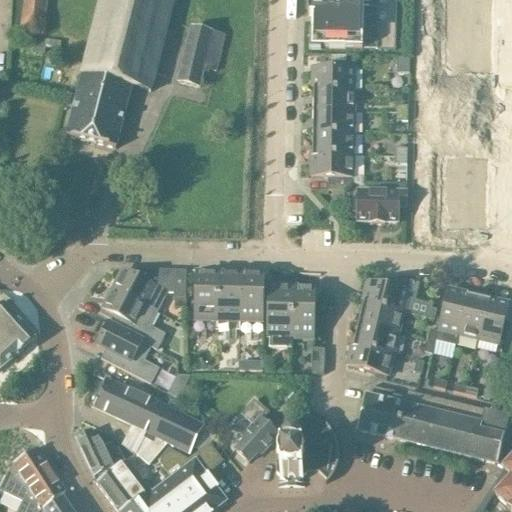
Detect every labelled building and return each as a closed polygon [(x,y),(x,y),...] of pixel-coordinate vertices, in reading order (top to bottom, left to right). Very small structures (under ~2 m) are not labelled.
[(42,35),(46,0),(24,0),(20,32),(42,35)] [(149,93),(151,87),(172,0),(100,0),(66,138),(115,150),(128,97),(131,89),(149,93)] [(307,0),(307,17),(312,17),(311,50),(395,52),(396,0),(307,0)] [(449,7),(448,28),(487,28),(487,8),(449,7)] [(417,15),(417,27),(427,27),(427,15),(417,15)] [(417,27),(416,39),(426,39),(427,27),(417,27)] [(448,28),(448,48),(487,48),(487,28),(448,28)] [(215,73),(224,37),(191,29),(177,84),(199,89),(203,70),(215,73)] [(33,41),(32,53),(43,54),(44,42),(33,41)] [(448,48),(448,69),(487,70),(487,48),(448,48)] [(416,63),(415,75),(425,75),(426,63),(416,63)] [(409,67),(397,67),(396,75),(409,75),(409,67)] [(313,93),(353,94),(353,71),(313,70),(313,93)] [(352,116),(353,94),(313,93),(312,115),(352,116)] [(395,117),(408,117),(408,107),(396,107),(395,117)] [(352,138),(352,116),(312,115),(312,137),(352,138)] [(352,158),(352,138),(312,137),(312,157),(352,158)] [(394,159),(406,159),(407,150),(395,150),(394,159)] [(413,154),(413,166),(423,166),(423,154),(413,154)] [(351,187),(352,158),(312,157),(311,179),(327,179),(327,193),(344,193),(351,187)] [(444,163),(444,184),(483,184),(483,163),(444,163)] [(412,183),(412,195),(422,196),(422,183),(412,183)] [(444,184),(444,204),(483,205),(483,184),(444,184)] [(358,193),(357,224),(370,224),(369,226),(384,226),(384,225),(397,225),(397,210),(405,210),(406,194),(406,186),(380,185),(380,193),(358,193)] [(483,205),(444,204),(444,225),(483,226),(483,205)] [(412,213),(411,225),(421,225),(422,213),(412,213)] [(185,277),(186,272),(134,271),(134,272),(135,273),(133,276),(124,271),(113,291),(157,315),(167,295),(172,295),(172,300),(185,300),(185,277)] [(217,330),(218,273),(216,273),(215,272),(211,272),(211,273),(190,272),(190,271),(186,271),(186,272),(185,277),(198,277),(197,329),(217,330)] [(240,273),(240,272),(236,272),(236,273),(218,273),(217,330),(239,330),(240,273)] [(263,282),(263,279),(263,274),(240,273),(239,330),(261,331),(262,282),(263,282)] [(292,291),(297,291),(298,275),(270,274),(270,290),(268,290),(268,303),(266,307),(265,317),(268,317),(267,329),(273,329),(272,338),(269,338),(269,350),(291,351),(291,340),(290,340),(292,291)] [(363,306),(402,315),(405,301),(414,303),(419,285),(396,279),(393,290),(368,284),(363,306)] [(150,329),(157,315),(113,291),(103,310),(113,315),(107,326),(107,325),(107,326),(149,349),(157,353),(165,337),(150,329)] [(314,291),(297,291),(292,291),(290,340),(291,340),(313,340),(314,291)] [(447,292),(437,333),(435,343),(455,347),(458,336),(467,297),(447,292)] [(478,340),(487,302),(467,297),(458,336),(478,340)] [(499,345),(508,307),(487,302),(478,340),(499,345)] [(0,371),(35,341),(4,305),(0,308),(0,371)] [(396,336),(402,315),(363,306),(358,327),(396,336)] [(142,362),(149,349),(107,326),(97,345),(106,350),(100,361),(150,387),(159,371),(142,362)] [(391,357),(396,336),(358,327),(353,348),(391,357)] [(427,344),(434,346),(435,343),(437,333),(430,331),(427,344)] [(434,346),(427,344),(424,354),(432,356),(434,346)] [(386,378),(391,357),(353,348),(347,369),(386,378)] [(323,375),(324,351),(312,351),(311,375),(323,375)] [(421,376),(424,364),(416,362),(413,374),(421,376)] [(203,428),(181,416),(151,401),(104,381),(93,409),(132,428),(121,447),(135,457),(148,467),(166,445),(189,457),(203,428)] [(445,392),(446,384),(435,382),(433,389),(445,392)] [(464,397),(466,389),(455,386),(453,394),(464,397)] [(289,389),(280,398),(289,406),(298,397),(289,389)] [(496,467),(508,418),(407,394),(406,401),(393,398),(394,394),(386,392),(370,389),(368,397),(365,396),(356,433),(496,467)] [(464,397),(476,400),(478,392),(466,389),(464,397)] [(265,455),(264,452),(278,437),(262,422),(268,415),(254,402),(241,416),(254,427),(242,439),(244,441),(234,452),(248,464),(258,453),(263,452),(263,455),(265,455)] [(337,446),(332,436),(325,427),(327,430),(318,439),(300,439),(300,436),(300,435),(298,433),(295,431),(292,430),(289,430),(288,430),(285,432),(282,434),(281,436),(281,439),(281,442),(282,444),(283,445),(284,447),(286,448),(286,458),(285,458),(279,458),(279,461),(276,464),(276,475),(279,479),(279,481),(282,481),(284,483),(278,483),(278,489),(304,489),(304,483),(297,483),(300,481),(302,481),(302,478),(306,475),(306,473),(318,473),(327,482),(324,485),(325,486),(332,478),(336,469),(338,458),(337,446)] [(115,471),(124,463),(118,451),(111,446),(104,449),(92,433),(75,441),(93,481),(94,481),(94,480),(96,479),(99,483),(97,485),(96,484),(95,485),(96,486),(115,471)] [(213,511),(226,503),(216,491),(216,490),(206,477),(205,478),(204,476),(208,473),(223,458),(207,442),(189,461),(168,451),(156,462),(171,478),(151,495),(124,463),(115,471),(96,486),(115,511),(213,511)] [(41,511),(65,494),(36,449),(12,465),(0,489),(0,492),(22,503),(17,511),(41,511)] [(479,508),(480,511),(483,511),(494,495),(495,496),(494,497),(510,511),(511,511),(511,459),(502,470),(503,471),(479,508)] [(71,511),(63,499),(43,511),(71,511)]
